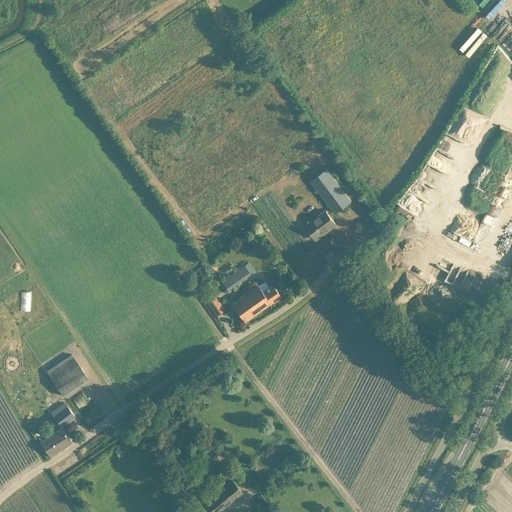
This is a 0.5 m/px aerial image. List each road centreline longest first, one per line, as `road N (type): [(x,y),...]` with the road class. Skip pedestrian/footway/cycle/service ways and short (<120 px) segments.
road 1 (unclassified): [(0,505),(216,346),(322,280),(402,208)]
road 2 (unclassified): [(511,310),(408,511)]
road 3 (unknown): [(365,511),(230,337)]
road 4 (primary): [(431,511),(511,356)]
